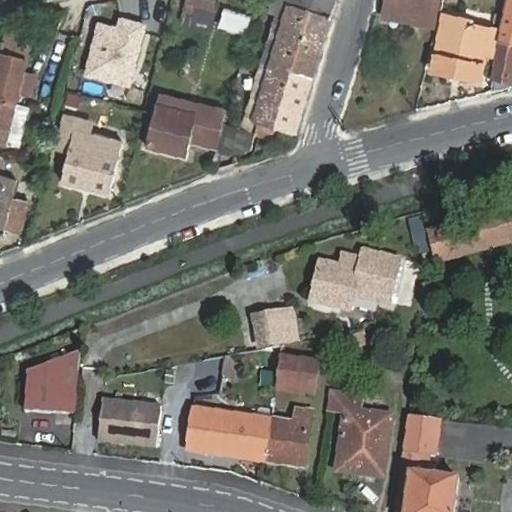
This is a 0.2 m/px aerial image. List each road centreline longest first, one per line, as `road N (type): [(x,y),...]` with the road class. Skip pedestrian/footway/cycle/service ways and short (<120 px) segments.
road 1 (residential): [(0,283),(306,166)]
road 2 (tertiary): [(0,476),(243,511)]
road 3 (residential): [(306,166),(511,115)]
road 4 (residential): [(306,166),(356,0)]
